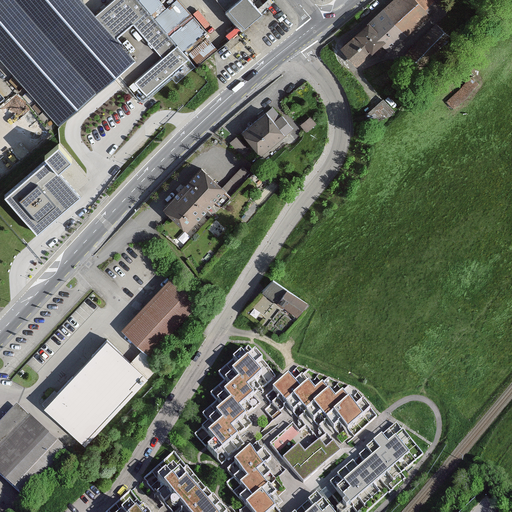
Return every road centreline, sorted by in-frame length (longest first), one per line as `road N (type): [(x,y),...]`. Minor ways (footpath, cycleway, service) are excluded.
road 1 (residential): [(294,43),(338,104),(339,142),(126,481),(96,511)]
road 2 (trunk): [(511,405),(427,148),(355,0)]
road 3 (primary): [(0,333),(195,127),(294,43)]
